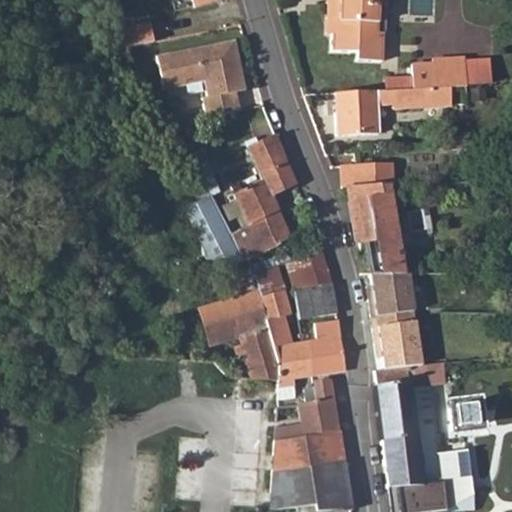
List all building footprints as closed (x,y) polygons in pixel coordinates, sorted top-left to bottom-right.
[(317,0),(315,45),(322,44),(323,10),(331,10),(331,0),(317,0)] [(323,10),(322,44),(322,58),(350,59),(350,66),(375,66),(377,39),(371,39),(372,11),(381,11),(381,0),(331,0),(331,10),(323,10)] [(243,95),(230,46),(151,65),(159,98),(200,88),(205,103),(199,105),(204,122),(237,114),(233,98),(243,95)] [(406,98),(440,96),(459,95),(458,67),(427,68),(426,74),(405,75),(406,98)] [(440,96),(440,113),(459,112),(459,95),(440,96)] [(406,98),(323,103),(327,145),(369,142),(367,112),(380,111),(380,116),(440,113),(440,96),(406,98)] [(289,190),(270,140),(242,152),(255,186),(227,199),(236,223),(218,231),(236,266),(284,245),(264,200),(289,190)] [(187,145),(167,156),(178,176),(198,165),(187,145)] [(444,158),(463,157),(462,146),(443,146),(444,158)] [(333,172),(334,195),(340,195),(377,193),(383,192),(382,169),(333,172)] [(236,266),(218,231),(195,191),(174,203),(205,280),(236,266)] [(340,195),(344,210),(380,207),(377,193),(340,195)] [(344,212),(350,237),(387,235),(380,207),(344,210),(344,212)] [(357,243),(361,262),(393,261),(388,243),(379,244),(378,239),(388,238),(387,235),(350,237),(351,244),(357,243)] [(318,265),(315,254),(278,268),(289,298),(326,290),(318,265)] [(365,278),(365,279),(397,279),(393,261),(361,262),(365,278)] [(270,271),(245,282),(252,301),(260,300),(276,294),(270,271)] [(365,279),(364,279),(365,290),(367,303),(362,303),(365,322),(413,315),(407,278),(397,279),(365,279)] [(234,346),(248,390),(272,391),(275,369),(252,301),(245,282),(235,285),(239,294),(191,312),(207,356),(234,346)] [(275,369),(272,391),(271,402),(291,398),(289,386),(308,382),(303,350),(286,353),(278,324),(284,322),(278,300),(263,304),(260,300),(252,301),(275,369)] [(332,321),(329,307),(301,310),(304,324),(332,321)] [(367,332),(414,325),(413,315),(365,322),(367,332)] [(377,363),(379,374),(421,369),(414,325),(367,332),(370,351),(375,350),(377,363)] [(323,347),(328,379),(340,377),(333,326),(309,330),(311,349),(323,347)] [(303,350),(308,382),(324,379),(328,379),(323,347),(311,349),(303,350)] [(413,486),(413,489),(469,484),(465,451),(435,453),(427,386),(444,384),(441,365),(421,369),(379,374),(373,375),(374,387),(371,387),(385,489),(395,488),(413,486)] [(329,409),(326,389),(324,389),(310,391),(310,398),(313,410),(329,409)] [(300,399),(302,412),(313,410),(310,398),(300,399)] [(302,412),(293,413),(296,431),(298,448),(334,443),(329,409),(313,410),(302,412)] [(296,431),(269,434),(268,451),(298,448),(296,431)] [(298,448),(268,451),(266,480),(296,480),(339,475),(334,443),(298,448)] [(296,480),(266,480),(263,511),(344,511),(339,475),(296,480)] [(398,511),(461,511),(473,511),(469,484),(413,489),(413,486),(395,488),(398,511)]
